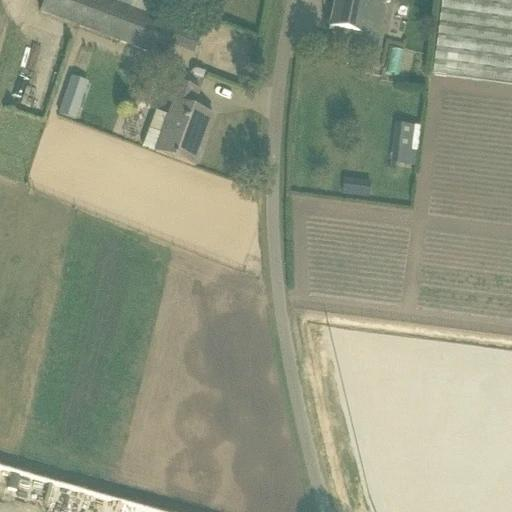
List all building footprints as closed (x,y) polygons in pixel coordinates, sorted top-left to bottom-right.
[(102,0),(44,0),(39,13),(165,60),(170,46),(194,55),(205,28),(157,10),(153,19),(102,0)] [(375,56),(378,40),(386,0),(334,0),(328,30),(361,37),(358,53),(375,56)] [(511,0),(442,0),(435,76),(511,86),(511,0)] [(155,153),(194,168),(212,118),(192,111),(199,93),(174,84),(167,103),(172,105),(155,153)] [(57,116),(75,122),(83,99),(65,93),(57,116)] [(411,154),(414,129),(400,127),(397,152),(411,154)] [(344,180),(343,196),(370,197),(370,181),(344,180)]
